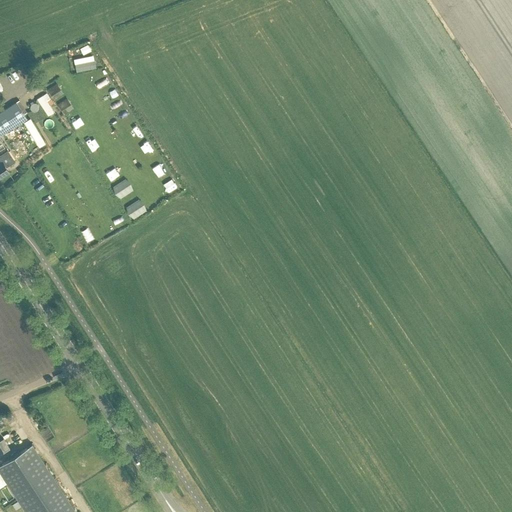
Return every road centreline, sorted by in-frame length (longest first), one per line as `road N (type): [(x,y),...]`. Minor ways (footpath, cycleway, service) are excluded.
road 1 (primary): [(165,499),(78,366)]
road 2 (primary): [(78,366),(0,243)]
